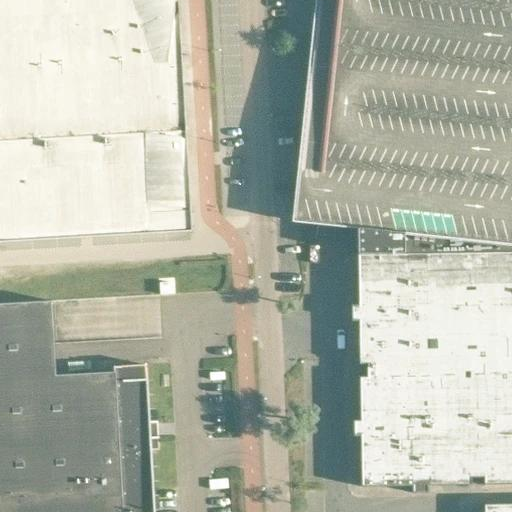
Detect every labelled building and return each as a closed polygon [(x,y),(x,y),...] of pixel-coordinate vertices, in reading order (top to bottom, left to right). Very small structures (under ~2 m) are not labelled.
[(0,0),(0,241),(9,241),(192,231),(190,205),(187,140),(182,62),(178,0),(0,0)] [(511,0),(317,0),(314,35),(295,219),(356,226),(357,252),(511,249),(511,0)] [(358,305),(351,306),(351,321),(358,321),(359,364),(366,364),(366,370),(511,367),(511,249),(357,252),(358,305)] [(0,511),(153,511),(150,449),(151,449),(157,448),(157,438),(159,438),(158,436),(157,437),(156,422),(148,423),(145,365),(114,366),(114,372),(55,375),(55,365),(51,301),(0,303),(0,511)] [(360,420),(353,420),(353,436),(360,436),(361,487),(412,486),(412,493),(428,493),(428,485),(471,485),(471,477),(483,477),(483,485),(511,484),(511,367),(366,370),(367,376),(359,376),(360,420)] [(511,511),(511,503),(484,504),(484,511),(511,511)]
